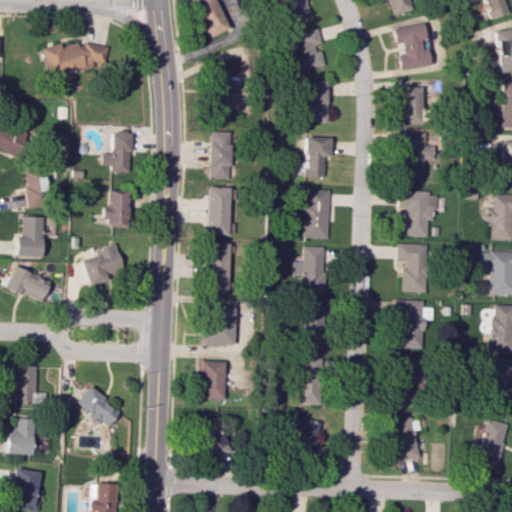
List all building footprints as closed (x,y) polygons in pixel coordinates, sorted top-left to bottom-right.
[(190,0),(204,37),(224,30),(212,0),(190,0)] [(280,0),(291,26),(310,19),(303,0),(280,0)] [(389,26),(391,44),(398,43),(399,53),(394,54),(396,70),(426,67),(424,49),(418,50),(416,39),(421,39),(419,23),(389,26)] [(320,65),(315,44),(318,43),(314,28),(297,32),(299,37),(288,40),(291,53),(285,55),(289,72),(320,65)] [(511,28),(491,30),(496,71),(511,69),(511,28)] [(38,48),(46,75),(64,70),(65,73),(106,61),(99,39),(59,51),(56,43),(38,48)] [(226,118),(227,65),(211,65),(210,117),(226,118)] [(304,122),(324,121),(323,80),(303,81),(304,122)] [(498,127),(511,127),(511,80),(499,80),(498,127)] [(400,123),(420,123),(420,87),(399,86),(398,110),(400,110),(400,123)] [(0,151),(12,157),(20,138),(0,129),(0,151)] [(107,131),(107,153),(97,153),(97,165),(106,165),(106,171),(126,172),(126,131),(107,131)] [(205,177),(226,178),(227,131),(206,131),(205,177)] [(421,179),(421,157),(427,157),(427,146),(421,146),(422,132),(401,132),(401,179),(421,179)] [(326,156),(327,137),(302,136),(301,175),(320,176),(321,155),(326,156)] [(511,181),(511,141),(499,141),(497,182),(511,181)] [(41,176),(32,176),(32,171),(20,172),(23,208),(44,206),(41,176)] [(224,234),(226,187),(203,186),(202,234),(224,234)] [(325,189),(302,189),(300,237),(324,238),(325,189)] [(99,226),(124,226),(125,190),(103,190),(103,205),(100,205),(99,226)] [(402,235),(426,236),(426,209),(432,209),(432,191),(395,191),(395,207),(402,207),(402,235)] [(487,239),(509,239),(510,210),(511,210),(511,193),(489,193),(489,207),(483,207),(483,221),(488,222),(487,239)] [(12,236),(12,256),(38,256),(39,216),(19,215),(18,236),(12,236)] [(93,254),(76,260),(85,284),(121,271),(110,242),(91,249),(93,254)] [(201,290),(225,290),(227,243),(202,242),(201,290)] [(393,261),(399,261),(399,291),(422,292),(423,244),(393,243),(393,261)] [(320,245),(299,246),(299,261),(289,261),(290,274),(297,274),(298,292),(321,292),(320,245)] [(485,293),(511,293),(511,280),(511,281),(511,268),(511,251),(477,250),(477,265),(486,265),(485,293)] [(39,300),(46,279),(9,267),(2,289),(39,300)] [(392,347),(418,348),(419,319),(428,319),(428,307),(419,307),(419,299),(393,299),(392,347)] [(318,345),(318,304),(300,304),(299,344),(318,345)] [(511,352),(511,304),(489,304),(488,351),(511,352)] [(230,306),(200,306),(200,344),(230,344),(230,306)] [(394,405),(415,405),(414,356),(393,356),(394,405)] [(316,403),(315,357),(293,357),(293,404),(316,403)] [(219,399),(221,361),(197,360),(195,398),(219,399)] [(506,362),(483,361),(481,408),(499,408),(499,399),(505,399),(506,362)] [(33,365),(11,364),(11,385),(0,385),(0,401),(42,402),(43,392),(33,392),(33,365)] [(104,426),(116,408),(84,386),(71,404),(104,426)] [(415,456),(405,416),(385,421),(395,461),(415,456)] [(29,454),(30,418),(11,417),(11,429),(4,428),(3,453),(29,454)] [(207,460),(226,452),(216,427),(219,426),(216,417),(193,427),(207,460)] [(317,422),(296,417),(289,453),(309,457),(317,422)] [(502,423),(482,419),(473,459),(494,463),(502,423)] [(34,511),(35,502),(31,502),(35,471),(12,468),(7,508),(34,511)] [(110,511),(110,483),(91,483),(91,497),(85,497),(85,511),(110,511)]
